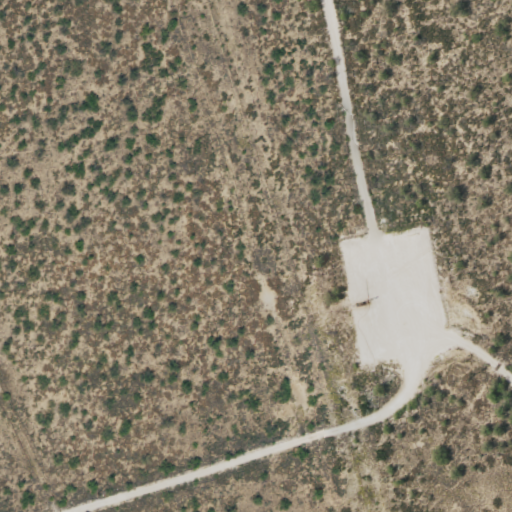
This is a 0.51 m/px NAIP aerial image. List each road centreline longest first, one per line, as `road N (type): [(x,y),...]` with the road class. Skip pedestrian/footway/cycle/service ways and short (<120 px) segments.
road 1 (track): [(511,414),(484,350),(399,309),(339,0)]
road 2 (track): [(142,511),(364,425),(394,375),(399,309)]
